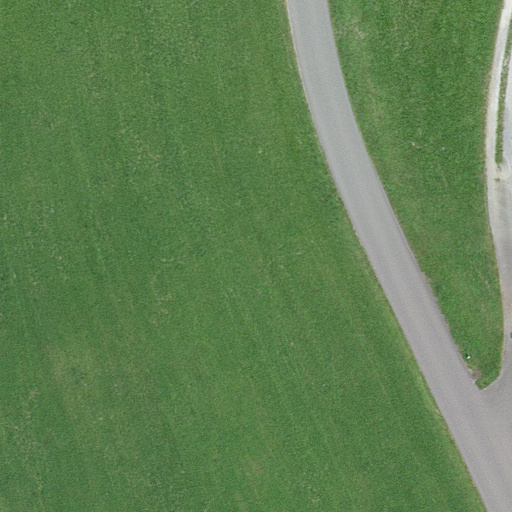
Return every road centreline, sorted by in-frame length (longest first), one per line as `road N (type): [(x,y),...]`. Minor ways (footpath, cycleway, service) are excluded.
road 1 (residential): [(497,476),(361,188),(325,89),(308,0)]
road 2 (track): [(511,281),(503,218),(511,62)]
